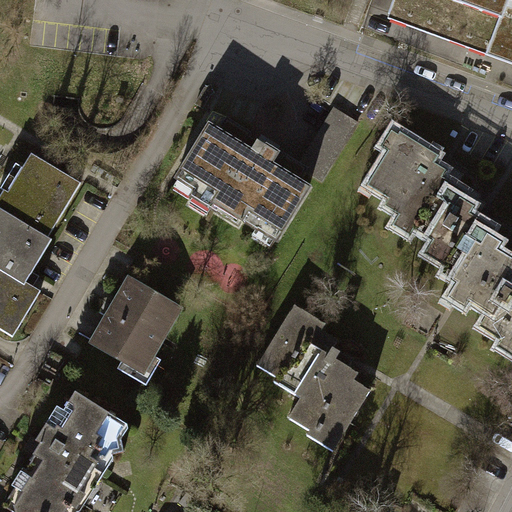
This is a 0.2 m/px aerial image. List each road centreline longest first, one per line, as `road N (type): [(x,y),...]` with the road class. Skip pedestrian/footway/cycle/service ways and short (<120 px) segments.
road 1 (residential): [(219,18),(128,195),(0,412)]
road 2 (residential): [(511,120),(219,18)]
